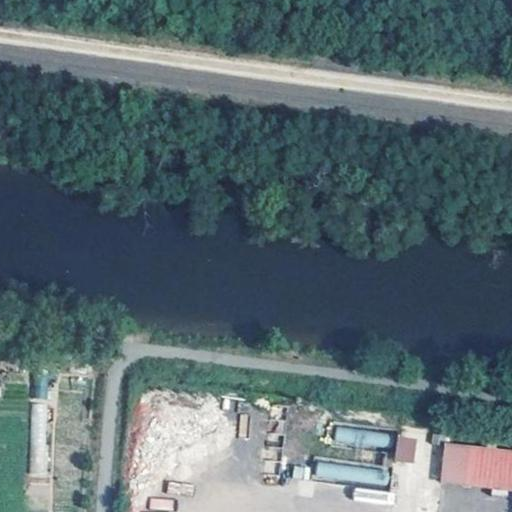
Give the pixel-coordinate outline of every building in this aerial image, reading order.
[(32,397),(46,398),(48,375),(35,373),(32,397)] [(30,476),(48,476),(48,403),(29,403),(30,476)] [(334,445),(389,445),(389,430),(334,430),(334,445)] [(398,434),(394,460),(413,463),(417,437),(398,434)] [(511,453),(446,446),(441,484),(511,492),(511,453)] [(386,483),(387,468),(316,464),(315,479),(386,483)] [(354,488),(353,499),(382,502),(384,491),(354,488)]
